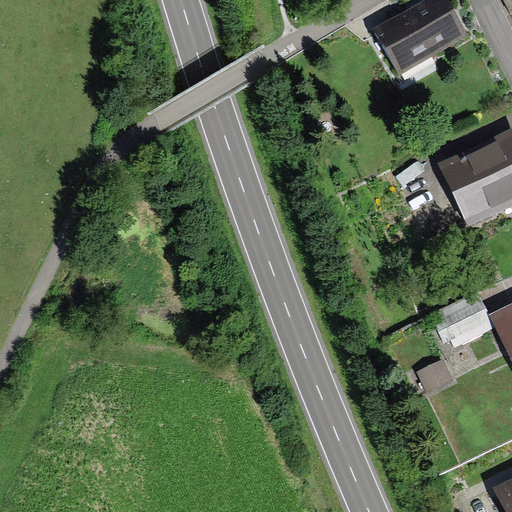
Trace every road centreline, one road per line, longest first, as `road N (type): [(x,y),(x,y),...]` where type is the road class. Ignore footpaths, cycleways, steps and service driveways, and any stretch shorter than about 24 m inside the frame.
road 1 (primary): [(180,0),(277,292),(369,511)]
road 2 (track): [(290,42),(148,124),(100,163),(0,363)]
